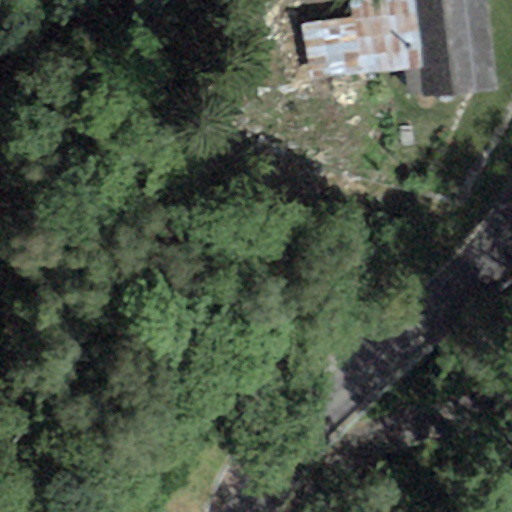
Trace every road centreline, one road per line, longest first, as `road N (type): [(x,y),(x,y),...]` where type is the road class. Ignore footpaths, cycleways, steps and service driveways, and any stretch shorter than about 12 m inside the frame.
road 1 (unclassified): [(511,227),(284,445),(241,511)]
road 2 (unclassified): [(302,511),(335,461),(363,439),(511,391)]
